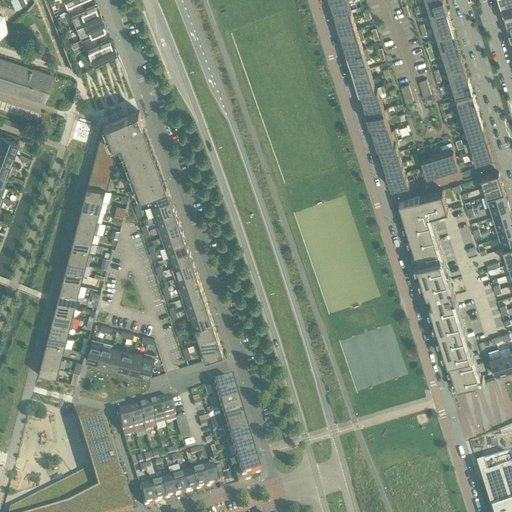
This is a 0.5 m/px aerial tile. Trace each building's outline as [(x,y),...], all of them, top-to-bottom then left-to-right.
[(12,0),(15,9),(22,7),(19,0),(12,0)] [(64,0),(68,9),(68,10),(82,4),(79,0),(64,0)] [(348,0),(347,0),(332,5),(335,15),(351,9),(348,0)] [(444,0),(436,0),(423,4),(427,16),(447,9),(444,0)] [(511,1),(501,5),(504,15),(511,12),(511,1)] [(82,4),(68,10),(75,27),(101,16),(101,15),(99,11),(99,10),(97,11),(94,5),(86,9),(84,10),(81,5),(82,4)] [(351,9),(335,15),(338,24),(354,19),(351,9)] [(447,9),(427,16),(431,27),(451,21),(448,10),(447,10),(447,9)] [(101,16),(75,27),(81,42),(82,44),(96,39),(93,33),(95,32),(104,28),(102,23),(104,22),(104,21),(102,16),(101,16)] [(354,19),(338,24),(341,34),(357,29),(357,28),(354,19)] [(451,21),(431,27),(434,39),(454,32),(454,31),(451,21)] [(357,29),(341,34),(344,44),(360,39),(364,38),(361,27),(357,28),(357,29)] [(454,32),(434,39),(438,51),(441,49),(458,44),(454,32)] [(96,39),(82,44),(90,62),(116,51),(113,44),(111,45),(109,40),(98,44),(96,39)] [(360,39),(344,44),(347,54),(363,48),(360,39)] [(458,44),(441,49),(445,60),(461,55),(458,44)] [(363,48),(347,54),(348,58),(350,63),(370,57),(367,47),(363,48)] [(445,60),(441,62),(445,73),(448,72),(465,67),(461,55),(445,60)] [(370,57),(350,63),(351,68),(353,73),(369,68),(367,61),(371,60),(370,57)] [(0,87),(43,101),(52,75),(0,58),(0,87)] [(465,67),(448,72),(452,83),(468,78),(465,67)] [(369,68),(353,73),(354,78),(356,83),(372,78),(369,68)] [(372,78),(356,83),(359,93),(360,93),(360,92),(376,87),(375,87),(372,78)] [(452,83),(448,84),(452,96),(472,90),(468,78),(452,83)] [(376,87),(360,92),(360,93),(364,103),(381,98),(378,86),(375,87),(376,87)] [(473,94),(453,100),(457,111),(477,105),(473,94)] [(381,98),(364,103),(367,114),(384,108),(381,98)] [(477,105),(457,111),(460,121),(480,115),(477,105)] [(384,108),(367,114),(370,124),(388,119),(391,118),(388,107),(384,108)] [(103,125),(96,151),(116,156),(119,145),(122,144),(142,199),(168,189),(139,111),(103,125)] [(480,115),(460,121),(463,132),(467,131),(483,125),(480,115)] [(388,119),(370,124),(373,135),(391,130),(391,129),(388,119)] [(483,125),(467,131),(470,140),(470,141),(486,136),(483,125)] [(391,130),(373,135),(377,146),(378,146),(396,141),(398,140),(394,128),(391,129),(391,130)] [(0,136),(0,149),(15,155),(16,154),(13,154),(17,143),(11,140),(11,139),(6,137),(5,138),(0,136)] [(470,140),(466,141),(469,152),(470,152),(490,146),(486,136),(470,141),(470,140)] [(396,141),(378,146),(381,155),(381,156),(399,151),(396,141)] [(452,146),(442,149),(448,169),(458,166),(459,166),(453,149),(452,146)] [(469,152),(468,152),(471,159),(472,163),(478,161),(491,157),(493,157),(490,146),(470,152),(469,152)] [(0,161),(14,166),(12,165),(15,155),(0,149),(0,161)] [(442,149),(431,153),(432,156),(437,173),(448,169),(442,149)] [(93,162),(93,163),(114,168),(117,156),(96,151),(96,152),(98,152),(97,156),(96,160),(95,162),(93,162)] [(399,151),(381,156),(382,159),(384,166),(385,167),(403,162),(399,151)] [(432,156),(421,159),(427,176),(437,173),(432,156)] [(0,161),(0,173),(10,177),(14,166),(0,161)] [(403,162),(385,167),(385,169),(388,176),(388,178),(406,172),(403,162)] [(90,174),(110,179),(114,168),(93,163),(95,164),(94,168),(92,174),(90,174)] [(406,172),(388,178),(389,179),(391,188),(409,183),(406,172)] [(481,177),(484,187),(501,181),(498,172),(481,177)] [(0,185),(3,187),(3,186),(1,186),(3,181),(5,176),(9,178),(10,177),(0,173),(0,185)] [(89,186),(106,191),(107,191),(110,179),(90,174),(90,175),(92,175),(91,179),(90,182),(89,186)] [(501,182),(484,187),(487,197),(504,191),(501,182)] [(87,185),(84,197),(103,201),(106,191),(89,186),(87,185)] [(168,189),(150,196),(154,205),(172,199),(169,192),(168,189)] [(442,189),(399,203),(406,226),(407,230),(411,240),(412,244),(415,254),(416,259),(418,264),(421,272),(423,279),(425,287),(427,293),(430,292),(433,301),(430,302),(430,303),(432,308),(433,312),(436,322),(437,326),(441,336),(442,340),(445,351),(446,355),(450,366),(452,374),(454,380),(457,388),(457,389),(480,382),(484,381),(483,375),(478,377),(475,367),(477,367),(477,366),(475,367),(471,353),(473,353),(473,352),(471,352),(466,339),(468,338),(466,338),(462,324),(464,324),(464,323),(462,324),(457,310),(459,310),(459,309),(457,309),(453,296),(456,295),(453,284),(450,285),(441,258),(441,256),(428,215),(427,213),(426,213),(425,210),(423,206),(427,205),(428,207),(430,213),(430,214),(430,213),(439,211),(445,209),(448,208),(442,189)] [(504,191),(487,197),(490,206),(508,201),(507,200),(507,199),(506,197),(506,196),(504,191)] [(84,197),(82,207),(100,212),(103,201),(84,197)] [(175,209),(172,199),(154,205),(157,216),(175,209)] [(508,201),(490,206),(493,217),(511,211),(508,201)] [(82,207),(79,218),(97,222),(100,212),(82,207)] [(179,220),(175,209),(157,216),(161,226),(179,220)] [(497,227),(511,222),(511,215),(511,211),(493,217),(497,227)] [(79,218),(76,228),(95,233),(94,233),(97,234),(100,222),(97,222),(79,218)] [(161,225),(157,226),(159,231),(161,237),(182,230),(179,220),(161,226),(161,225)] [(511,222),(497,227),(500,237),(511,233),(511,222)] [(76,228),(73,238),(92,243),(94,233),(95,233),(76,228)] [(182,230),(161,237),(165,247),(186,240),(182,230)] [(511,233),(500,237),(503,247),(511,244),(511,233)] [(73,238),(71,249),(89,254),(89,253),(92,243),(73,238)] [(186,240),(165,247),(168,258),(172,257),(171,256),(189,250),(186,240)] [(93,242),(91,249),(100,253),(103,246),(93,242)] [(511,244),(503,247),(508,264),(511,262),(511,244)] [(69,256),(68,259),(86,264),(86,265),(88,265),(91,254),(89,253),(89,254),(71,249),(70,252),(69,256)] [(193,260),(189,250),(171,256),(172,257),(175,267),(193,260)] [(68,259),(65,270),(83,275),(86,264),(68,259)] [(193,260),(175,267),(178,276),(196,270),(194,263),(193,260)] [(65,270),(62,281),(81,285),(83,275),(65,270)] [(196,270),(178,276),(182,287),(200,281),(197,272),(196,270)] [(62,281),(60,291),(78,296),(81,285),(62,281)] [(182,287),(178,288),(182,299),(185,298),(203,292),(201,284),(200,281),(182,287)] [(79,295),(84,296),(87,285),(81,284),(79,295)] [(60,291),(57,301),(75,306),(78,296),(60,291)] [(207,302),(203,292),(185,298),(189,307),(189,308),(207,302)] [(57,301),(54,312),(73,317),(73,316),(75,306),(57,301)] [(189,308),(189,307),(185,308),(189,320),(192,319),(192,318),(210,312),(207,304),(207,302),(189,308)] [(52,319),(52,322),(70,327),(70,328),(72,328),(74,322),(75,317),(73,316),(73,317),(54,312),(54,313),(53,315),(52,319)] [(213,322),(210,312),(192,318),(192,319),(195,328),(213,322)] [(52,322),(49,333),(67,338),(70,328),(70,327),(52,322)] [(195,328),(192,329),(196,340),(199,339),(217,333),(214,325),(213,322),(195,328)] [(49,333),(46,343),(64,348),(67,338),(49,333)] [(220,343),(217,333),(199,339),(202,348),(202,349),(220,343)] [(93,362),(97,363),(102,345),(103,345),(103,341),(92,338),(91,342),(86,360),(93,362)] [(46,343),(43,354),(62,358),(64,348),(46,343)] [(202,349),(202,348),(199,349),(202,361),(206,360),(224,354),(223,353),(221,345),(220,343),(202,349)] [(97,363),(108,366),(112,348),(103,345),(102,345),(97,363)] [(108,366),(118,368),(123,350),(112,348),(108,366)] [(118,368),(129,371),(133,353),(123,350),(118,368)] [(139,374),(142,375),(150,377),(155,359),(156,355),(144,352),(143,356),(144,356),(139,374)] [(500,355),(506,373),(511,370),(511,355),(511,352),(500,355)] [(129,371),(139,374),(144,356),(143,356),(133,353),(129,371)] [(43,354),(41,364),(59,369),(62,358),(43,354)] [(495,376),(506,373),(500,355),(490,359),(495,376)] [(59,369),(41,364),(38,375),(56,380),(59,369)] [(210,385),(213,396),(234,389),(231,379),(210,385)] [(216,407),(217,406),(237,400),(234,389),(213,396),(216,407)] [(164,399),(158,401),(165,422),(164,423),(165,424),(176,420),(175,417),(169,398),(164,399)] [(220,417),(223,416),(222,416),(241,410),(237,400),(217,406),(220,417)] [(154,402),(148,404),(154,426),(155,425),(164,423),(165,422),(158,401),(156,402),(154,402)] [(144,405),(137,407),(145,431),(156,428),(155,425),(154,426),(148,404),(145,405),(144,405)] [(137,407),(127,410),(134,434),(134,435),(146,432),(145,431),(137,407)] [(9,509),(8,511),(123,511),(133,509),(123,478),(121,469),(120,469),(118,470),(117,467),(116,464),(108,436),(106,433),(101,416),(80,411),(72,408),(74,414),(83,444),(90,468),(74,476),(51,487),(10,509),(9,509)] [(134,434),(127,410),(125,411),(123,412),(116,414),(122,433),(124,437),(134,434)] [(225,426),(226,426),(244,420),(241,410),(222,416),(223,416),(225,426)] [(222,427),(225,437),(247,431),(244,420),(226,426),(225,426),(222,427)] [(225,437),(228,448),(250,441),(247,431),(225,437)] [(235,456),(235,457),(248,453),(253,451),(250,441),(228,448),(227,448),(230,457),(235,456)] [(238,467),(248,464),(256,462),(253,451),(248,453),(235,457),(238,467)] [(490,462),(477,466),(482,480),(491,511),(511,511),(511,454),(509,456),(506,457),(501,458),(492,461),(490,462)] [(203,465),(200,465),(207,487),(211,486),(218,484),(212,467),(211,462),(203,465)] [(238,467),(233,468),(238,483),(250,479),(249,476),(260,473),(256,462),(248,464),(238,467)] [(200,465),(190,468),(196,490),(207,487),(200,465)] [(190,468),(180,472),(186,493),(196,490),(190,468)] [(180,472),(169,475),(176,496),(186,493),(180,472)] [(168,475),(159,478),(165,499),(171,498),(176,496),(169,475),(168,475)] [(148,481),(150,486),(155,503),(161,501),(165,499),(159,478),(148,481)] [(155,503),(150,486),(139,489),(144,506),(155,503)]
